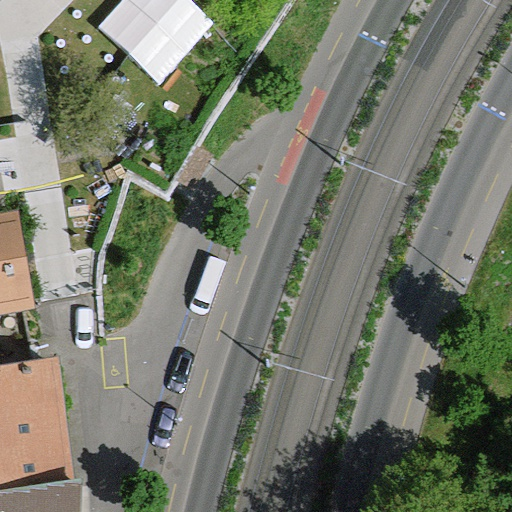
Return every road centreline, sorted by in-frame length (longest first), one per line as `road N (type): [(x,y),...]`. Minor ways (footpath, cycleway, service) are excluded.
road 1 (secondary): [(392,0),(276,252),(197,511)]
road 2 (secondary): [(356,511),(424,285),(511,85)]
